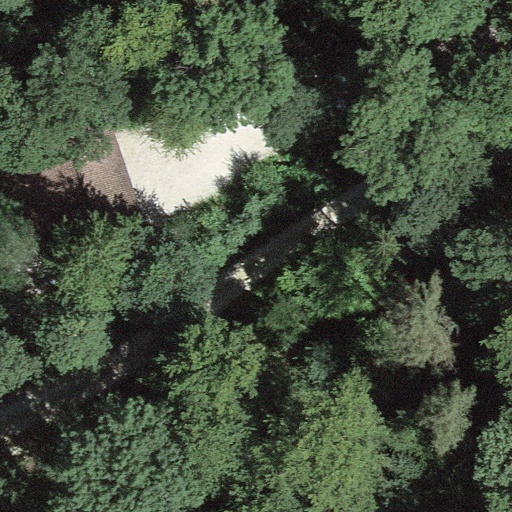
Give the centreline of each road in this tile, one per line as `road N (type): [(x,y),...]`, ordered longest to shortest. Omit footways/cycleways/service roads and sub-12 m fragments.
road 1 (track): [(511,148),(445,169),(308,236),(124,376),(0,437)]
road 2 (track): [(511,42),(354,74),(142,185)]
